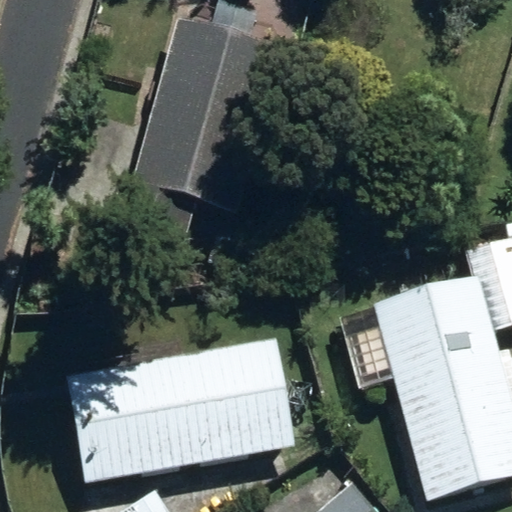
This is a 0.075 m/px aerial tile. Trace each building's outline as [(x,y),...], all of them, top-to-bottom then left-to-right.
[(118,216),(190,235),(201,199),(243,210),(287,45),(185,16),(140,183),(128,180),(118,216)] [(207,265),(230,270),(236,241),(214,236),(207,265)] [(380,308),(433,503),(511,481),(511,380),(499,331),(511,327),(511,239),(473,251),(482,280),(380,308)] [(72,380),(92,484),(302,446),(282,342),(72,380)] [(125,511),(170,511),(158,492),(125,511)]
